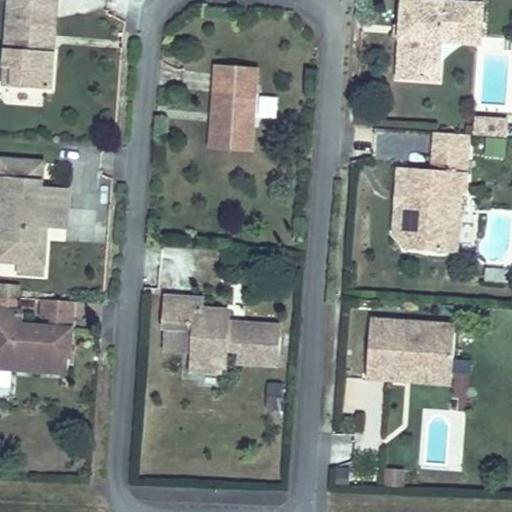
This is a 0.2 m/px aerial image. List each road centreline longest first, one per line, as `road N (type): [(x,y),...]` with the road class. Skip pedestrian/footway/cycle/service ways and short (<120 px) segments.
road 1 (residential): [(300,511),(334,45),(331,22),(315,3),(298,0)]
road 2 (residential): [(171,0),(147,31),(115,471),(122,498),(140,511)]
